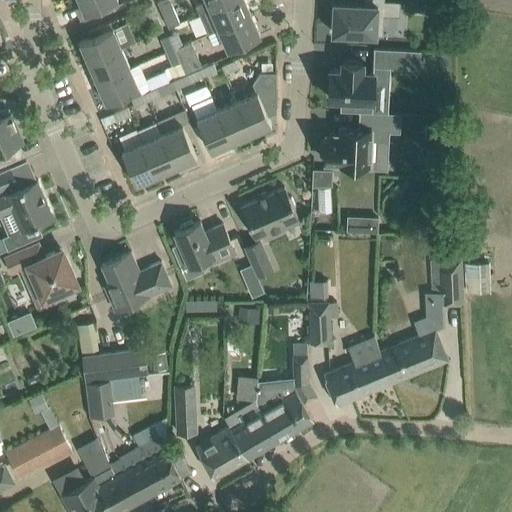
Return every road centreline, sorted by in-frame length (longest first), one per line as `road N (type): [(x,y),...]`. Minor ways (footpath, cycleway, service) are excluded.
road 1 (residential): [(27,79),(92,212),(122,223),(285,155),(295,143),(301,0)]
road 2 (residential): [(273,473),(329,428),(367,422),(459,430)]
